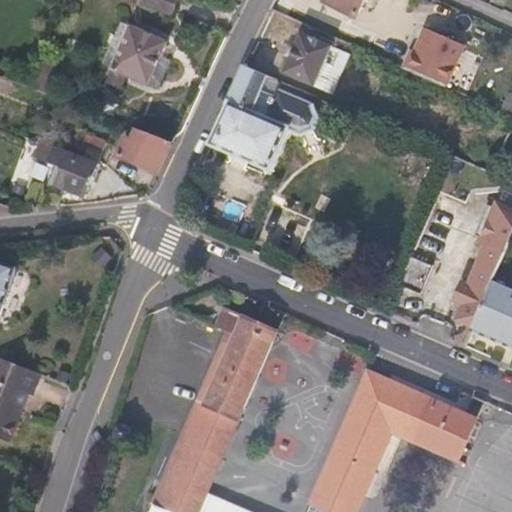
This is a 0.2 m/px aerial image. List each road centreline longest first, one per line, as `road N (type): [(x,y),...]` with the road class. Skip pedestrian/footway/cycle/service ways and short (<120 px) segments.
road 1 (residential): [(511,386),(149,228)]
road 2 (residential): [(149,228),(54,511)]
road 3 (residential): [(261,0),(149,228)]
road 4 (residential): [(149,228),(120,216),(0,227)]
